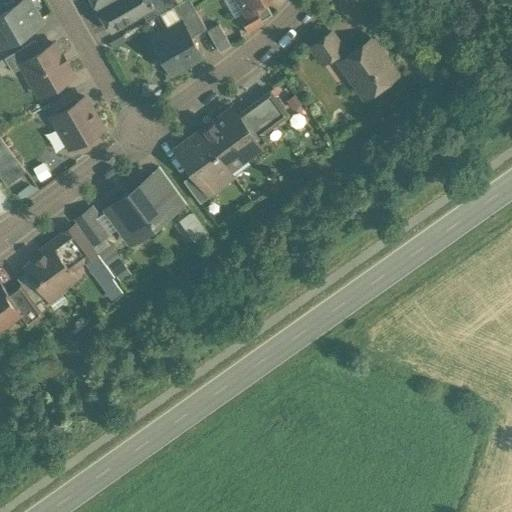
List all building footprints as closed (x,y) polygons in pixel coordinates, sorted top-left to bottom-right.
[(29,0),(20,0),(0,11),(0,45),(42,22),(29,0)] [(92,0),(94,2),(90,4),(94,10),(110,0),(92,0)] [(110,0),(94,10),(97,15),(101,13),(109,28),(140,10),(151,4),(149,0),(110,0)] [(175,0),(149,0),(151,4),(140,10),(146,21),(172,6),(178,3),(175,0)] [(206,28),(189,0),(182,0),(178,3),(172,6),(181,22),(182,21),(191,37),(206,28)] [(240,0),(247,12),(248,13),(265,3),(267,2),(265,0),(240,0)] [(265,3),(248,13),(247,12),(240,17),(248,31),(263,22),(261,20),(272,14),(265,3)] [(181,22),(151,39),(171,73),(202,56),(191,37),(182,21),(181,22)] [(219,24),(207,30),(219,51),(231,45),(219,24)] [(331,30),(310,45),(323,63),(344,48),(331,30)] [(370,38),(339,59),(365,95),(396,73),(370,38)] [(35,39),(4,57),(13,72),(23,66),(21,62),(41,50),(35,39)] [(41,50),(21,62),(23,66),(39,94),(56,85),(61,87),(64,85),(65,80),(73,75),(54,42),(41,50)] [(72,90),(51,102),(57,112),(78,100),(72,90)] [(237,114),(232,107),(213,122),(213,121),(203,128),(204,128),(202,130),(235,176),(236,176),(230,168),(268,140),(263,132),(288,114),(270,90),(237,114)] [(57,112),(52,115),(70,147),(77,143),(83,153),(102,142),(96,131),(103,128),(85,96),(78,100),(57,112)] [(202,130),(176,149),(193,172),(204,187),(205,186),(211,194),(235,176),(202,130)] [(1,138),(0,138),(0,153),(8,147),(1,138)] [(8,147),(0,153),(0,168),(15,157),(8,147)] [(15,157),(0,168),(0,176),(6,185),(25,171),(15,157)] [(161,170),(108,209),(130,239),(174,207),(168,199),(177,192),(161,170)] [(25,171),(6,185),(19,204),(39,189),(25,171)] [(204,187),(193,172),(183,179),(200,202),(211,194),(205,186),(204,187)] [(108,231),(91,208),(75,220),(76,222),(91,243),(108,231)] [(172,224),(181,243),(204,232),(195,213),(172,224)] [(91,243),(76,222),(60,234),(74,253),(78,251),(85,260),(85,261),(95,254),(95,253),(97,251),(91,243)] [(60,234),(40,249),(43,253),(24,267),(46,297),(75,276),(71,270),(85,260),(78,251),(74,253),(60,234)] [(0,282),(0,327),(3,325),(9,326),(10,320),(19,314),(21,312),(8,293),(0,282)] [(41,311),(23,285),(21,286),(20,285),(8,293),(21,312),(19,314),(27,324),(41,314),(40,312),(41,311)]
